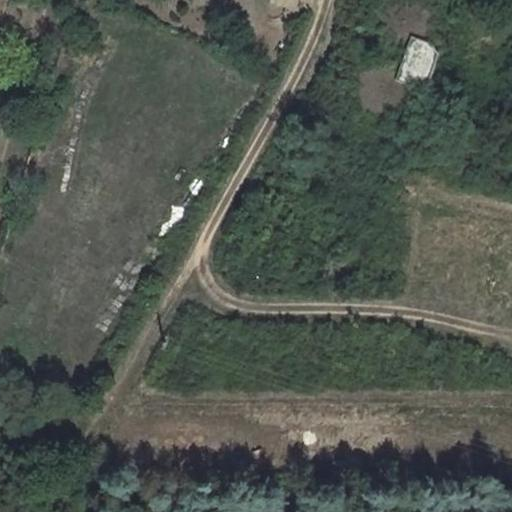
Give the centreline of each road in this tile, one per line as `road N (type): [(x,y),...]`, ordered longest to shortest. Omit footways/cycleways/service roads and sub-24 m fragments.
road 1 (track): [(511,329),(401,310),(255,307),(208,282),(196,256)]
road 2 (track): [(196,256),(329,0)]
road 3 (track): [(93,511),(90,443),(196,256)]
